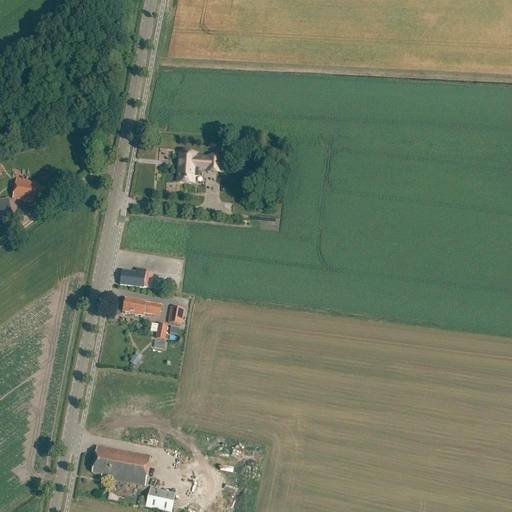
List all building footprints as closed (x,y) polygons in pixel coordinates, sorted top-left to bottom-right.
[(179,153),(176,182),(194,183),(195,169),(208,171),(208,172),(221,173),(222,158),(207,156),(207,160),(195,159),(196,155),(179,153)] [(43,202),(46,188),(36,186),(36,183),(17,180),(13,199),(32,202),(34,200),(43,202)] [(151,288),(154,272),(136,270),(135,273),(122,270),(120,284),(144,288),(144,287),(151,288)] [(161,306),(125,299),(122,312),(145,315),(145,313),(159,316),(161,306)] [(168,322),(182,325),(185,309),(171,307),(168,322)] [(165,341),(168,327),(158,325),(156,340),(165,341)] [(139,362),(133,358),(130,364),(135,367),(139,362)] [(101,475),(101,478),(145,486),(150,456),(98,446),(93,473),(101,475)] [(236,457),(236,447),(226,447),(226,457),(236,457)] [(171,511),(176,494),(150,488),(146,508),(162,511),(171,511)]
